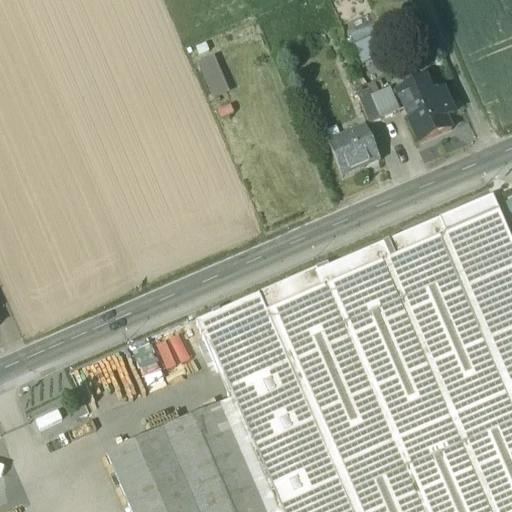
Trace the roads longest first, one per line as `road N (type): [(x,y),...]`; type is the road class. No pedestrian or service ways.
road 1 (tertiary): [(511,164),(0,386)]
road 2 (track): [(417,0),(493,173)]
